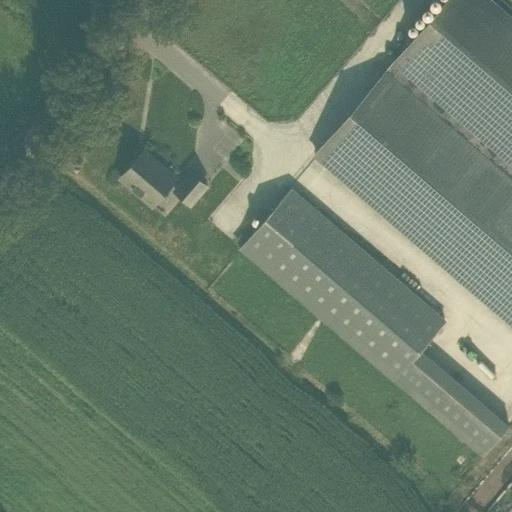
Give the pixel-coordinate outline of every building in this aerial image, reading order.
[(389,73),(316,158),(511,326),(511,17),(492,0),(451,0),(396,65),(397,67),(391,74),(389,73)] [(152,205),(175,178),(144,150),(120,177),(152,205)] [(190,204),(206,186),(191,172),(175,191),(190,204)] [(290,188),(240,247),(483,455),(509,425),(421,349),(445,321),(290,188)] [(504,511),(511,511),(511,496),(508,499),(511,487),(511,455),(510,454),(487,468),(483,477),(480,476),(474,495),(492,501),(498,511),(499,511),(506,508),(504,511)]
